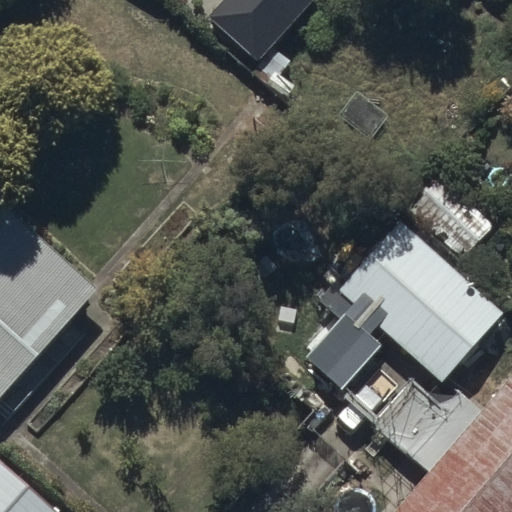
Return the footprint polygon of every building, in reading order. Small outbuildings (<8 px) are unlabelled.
[(225,0),(210,17),(256,59),(310,0),(225,0)] [(443,165),(408,202),(462,254),(498,217),(443,165)] [(0,390),(98,279),(1,195),(0,196),(0,390)] [(402,209),(338,279),(442,374),(506,304),(402,209)] [(511,511),(511,361),(382,511),(511,511)] [(52,511),(58,506),(0,453),(0,511),(52,511)]
